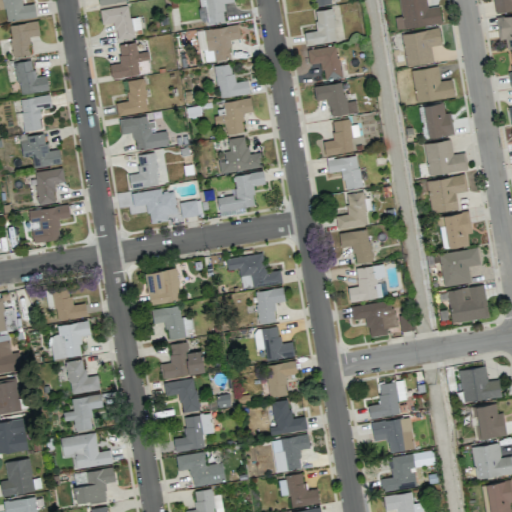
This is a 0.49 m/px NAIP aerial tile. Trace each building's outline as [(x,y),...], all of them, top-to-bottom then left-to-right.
[(35,17),(34,3),(20,5),(19,0),(2,0),(4,20),(35,17)] [(233,2),(232,0),(198,0),(200,6),(204,6),(207,23),(224,21),(222,3),(233,2)] [(441,22),(438,5),(427,7),(425,0),(398,0),(400,16),(394,17),(396,29),(441,22)] [(492,0),(494,12),(511,10),(509,0),(492,0)] [(101,24),(113,22),(116,40),(134,37),(133,30),(140,29),(138,17),(129,18),(127,5),(99,9),(101,24)] [(304,31),(305,43),(334,42),(333,9),(314,10),(315,31),(304,31)] [(498,39),(505,39),(506,48),(511,47),(511,14),(497,16),(498,39)] [(8,25),(13,57),(30,54),(27,36),(39,35),(37,20),(8,25)] [(197,30),(202,61),(230,58),(228,39),(240,38),(238,24),(197,30)] [(430,45),(440,44),(439,29),(401,32),(404,65),(432,62),(430,45)] [(149,71),(145,51),(137,52),(135,42),(117,45),(120,62),(109,64),(111,77),(149,71)] [(308,64),(320,62),(323,79),(340,77),(335,45),(306,50),(308,64)] [(33,76),(32,60),(14,61),(18,93),(47,90),(46,75),(33,76)] [(213,66),(219,98),(249,92),(246,80),(234,82),(230,62),(213,66)] [(411,69),(415,101),(453,96),(451,79),(438,80),(437,66),(411,69)] [(125,80),(128,100),(115,102),(117,115),(147,111),(143,78),(125,80)] [(356,112),(355,100),(344,101),(341,82),(313,86),(315,100),(327,99),(329,116),(356,112)] [(40,128),(38,108),(50,107),(49,94),(19,98),(23,130),(40,128)] [(243,131),(241,113),(252,112),(250,98),(222,101),(224,114),(213,115),(214,124),(223,123),(224,133),(243,131)] [(453,133),(450,112),(443,112),(442,102),(423,104),(426,136),(453,133)] [(134,149),(168,145),(166,130),(154,131),(153,121),(147,122),(146,116),(118,119),(120,134),(132,132),(134,149)] [(331,120),(332,140),(322,140),(323,154),(351,152),(351,136),(357,136),(357,124),(349,125),(349,119),(331,120)] [(20,137),(22,156),(31,155),(32,167),(60,163),(58,148),(46,150),(44,134),(20,137)] [(220,173),(262,166),(259,151),(248,153),(245,136),(226,139),(228,150),(223,151),(224,160),(218,161),(220,173)] [(423,143),(428,175),(467,169),(464,151),(452,153),(449,138),(423,143)] [(129,188),(158,184),(154,152),(136,154),(138,172),(128,174),(129,188)] [(327,172),(341,170),(342,189),(360,187),(357,155),(326,158),(327,172)] [(64,181),(61,167),(32,172),(38,204),(55,201),(52,183),(64,181)] [(219,216),(244,212),(243,207),(254,205),(251,186),(264,184),(262,171),(231,175),(234,194),(216,197),(219,216)] [(425,180),(431,213),(457,208),(454,193),(467,190),(463,173),(425,180)] [(177,212),(173,190),(161,193),(160,188),(130,193),(132,206),(146,204),(149,223),(168,220),(167,214),(177,212)] [(345,193),(347,214),(335,216),(337,229),(366,225),(364,211),(370,210),(369,202),(365,202),(363,191),(345,193)] [(180,217),(197,214),(195,199),(178,202),(180,217)] [(32,242),(59,239),(57,218),(69,217),(68,204),(28,209),(32,242)] [(468,244),(466,233),(471,232),(468,211),(442,214),(447,247),(468,244)] [(339,246),(352,246),(353,262),(370,261),(368,229),(338,231),(339,246)] [(479,264),(476,247),(438,253),(442,286),(469,282),(467,266),(479,264)] [(252,287),(281,283),(279,269),(265,271),(262,252),(225,257),(227,269),(238,268),(239,276),(250,274),(252,287)] [(355,267),(357,286),(347,287),(349,301),(386,296),(384,282),(375,283),(375,277),(384,276),(383,264),(355,267)] [(144,272),(149,304),(180,299),(175,267),(144,272)] [(446,290),(451,322),(488,316),(483,284),(446,290)] [(84,303),(70,304),(68,286),(44,289),(47,309),(55,308),(56,319),(86,316),(84,303)] [(254,290),(257,323),(275,321),(273,302),(284,301),(282,287),(254,290)] [(0,330),(16,328),(13,309),(3,311),(1,297),(0,297),(0,330)] [(350,306),(351,319),(365,317),(368,337),(386,334),(385,327),(395,326),(392,299),(350,306)] [(152,323),(164,321),(167,339),(188,336),(186,329),(192,328),(190,316),(180,318),(178,304),(150,309),(152,323)] [(81,354),(78,336),(90,334),(87,320),(56,325),(57,334),(49,335),(52,359),(81,354)] [(255,348),(264,348),(265,359),(293,356),(291,341),(279,343),(277,326),(253,329),(255,348)] [(0,341),(0,372),(21,369),(18,351),(10,352),(8,340),(0,341)] [(161,377),(203,372),(201,350),(187,352),(186,341),(168,343),(170,362),(159,363),(161,377)] [(70,394),(99,389),(96,374),(85,376),(82,358),(64,361),(70,394)] [(295,373),(295,362),(266,363),(267,396),(285,395),(285,374),(295,373)] [(458,369),(462,401),(500,397),(498,378),(486,380),(485,366),(458,369)] [(0,412),(19,410),(16,378),(0,379),(0,412)] [(162,381),(164,395),(179,394),(181,412),(198,410),(194,378),(162,381)] [(398,413),(397,400),(405,399),(403,380),(377,383),(380,403),(367,405),(369,417),(398,413)] [(91,428),(89,408),(101,406),(100,394),(70,398),(72,410),(62,412),(64,420),(72,419),(73,430),(91,428)] [(304,416),(290,418),(287,399),(270,401),(274,425),(269,426),(270,434),(306,429),(304,416)] [(472,405),(476,438),(504,435),(501,412),(496,413),(495,403),(472,405)] [(182,416),(184,436),(172,438),(174,451),(203,447),(202,433),(212,432),(210,413),(182,416)] [(370,422),(373,440),(386,438),(388,452),(413,448),(409,416),(370,422)] [(0,453),(27,448),(21,417),(0,421),(0,453)] [(59,437),(62,457),(71,456),(73,468),(111,463),(109,449),(97,451),(94,432),(59,437)] [(309,447),(307,434),(269,440),(274,472),(300,468),(297,449),(309,447)] [(470,446),(475,478),(511,472),(511,458),(511,455),(500,457),(497,442),(470,446)] [(389,456),(392,477),(380,478),(381,490),(415,486),(413,467),(433,465),(432,450),(389,456)] [(175,455),(177,470),(190,468),(192,486),(224,482),(222,462),(205,464),(203,451),(175,455)] [(0,480),(0,486),(2,496),(33,490),(28,457),(4,461),(7,479),(0,480)] [(76,503),(105,499),(103,482),(114,481),(112,467),(72,472),(76,503)] [(304,490),(301,472),(285,475),(290,507),(318,503),(316,488),(304,490)] [(511,501),(511,490),(511,480),(486,482),(489,511),(509,511),(509,501),(511,501)] [(213,511),(213,509),(221,508),(219,493),(212,494),(211,488),(193,490),(195,509),(185,510),(184,511),(213,511)] [(382,496),(384,510),(396,508),(396,511),(422,511),(421,502),(412,503),(410,491),(382,496)] [(3,511),(36,511),(35,496),(2,500),(3,511)]
